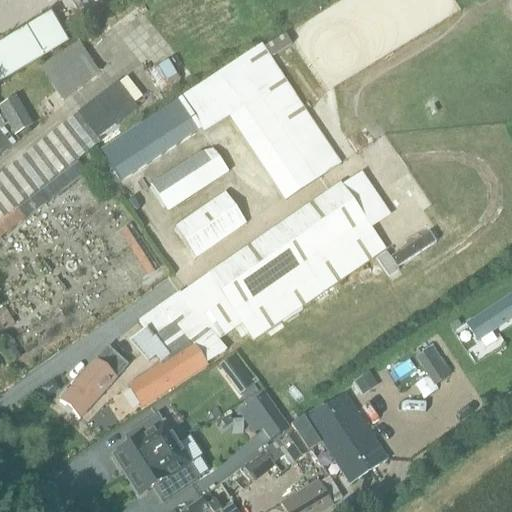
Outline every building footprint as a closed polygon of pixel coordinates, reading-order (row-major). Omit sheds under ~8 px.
[(0,82),(20,71),(21,73),(68,45),(50,14),(0,44),(0,82)] [(175,103),(97,149),(89,154),(97,168),(105,162),(119,185),(201,132),(204,135),(229,119),(285,202),(340,165),(267,58),(287,43),(280,33),(270,37),(269,37),(266,39),(266,40),(258,45),(259,46),(179,99),(180,102),(177,105),(175,103)] [(79,43),(40,68),(62,102),(99,74),(79,43)] [(158,68),(149,73),(162,94),(170,89),(158,68)] [(117,83),(95,100),(75,116),(0,175),(0,240),(67,188),(86,174),(76,162),(94,148),(98,145),(96,142),(115,126),(117,125),(118,127),(139,110),(131,100),(117,83)] [(0,128),(4,126),(3,124),(6,122),(15,138),(33,127),(16,98),(0,108),(0,111),(2,115),(0,115),(0,128)] [(3,130),(0,132),(0,157),(16,145),(3,130)] [(202,155),(152,188),(168,213),(218,181),(228,174),(213,150),(202,155)] [(145,331),(130,343),(155,371),(193,348),(205,366),(226,352),(219,341),(235,330),(242,326),(249,335),(253,342),(384,252),(363,222),(383,208),(360,175),(342,188),(341,186),(180,296),(179,294),(139,323),(145,331)] [(196,259),(246,225),(226,195),(176,229),(196,259)] [(385,253),(376,260),(389,277),(398,271),(385,253)] [(511,300),(511,298),(467,327),(477,342),(511,318),(511,300)] [(457,322),(449,327),(453,333),(461,328),(457,322)] [(242,326),(235,330),(242,340),(249,335),(242,326)] [(10,366),(21,358),(12,344),(1,351),(10,366)] [(155,371),(129,388),(143,409),(206,368),(205,366),(193,348),(155,371)] [(108,349),(60,403),(80,421),(120,376),(128,367),(108,349)] [(428,374),(441,366),(431,351),(418,359),(428,374)] [(233,358),(223,365),(230,374),(227,377),(241,396),(254,386),(240,367),(233,358)] [(361,392),(374,384),(368,376),(356,384),(361,392)] [(262,398),(245,410),(259,430),(260,432),(269,445),(289,430),(283,421),(265,396),(262,398)] [(366,430),(365,427),(344,396),(325,409),(347,442),(356,436),(366,430)] [(367,474),(366,473),(347,442),(325,409),(305,422),(347,485),(348,487),(364,476),(367,474)] [(131,446),(113,457),(119,467),(126,478),(177,445),(164,425),(163,426),(157,417),(125,438),(126,439),(129,437),(134,444),(131,446)] [(356,436),(347,442),(366,473),(367,474),(387,461),(366,430),(356,436)] [(294,434),(279,444),(280,445),(288,456),(294,465),(308,454),(294,434)] [(177,445),(126,478),(133,489),(133,488),(139,498),(153,489),(156,487),(165,501),(162,503),(163,504),(198,481),(197,479),(208,472),(199,458),(203,456),(190,436),(177,445)] [(245,471),(255,483),(275,467),(265,455),(245,471)] [(343,499),(329,478),(319,485),(318,482),(279,505),(283,511),(322,511),(332,506),(343,499)] [(209,511),(207,508),(214,503),(221,511),(209,494),(184,511),(209,511)] [(214,503),(207,508),(209,511),(220,511),(221,511),(214,503)]
